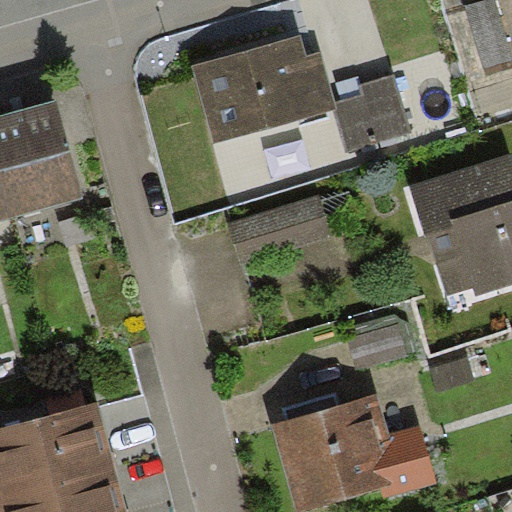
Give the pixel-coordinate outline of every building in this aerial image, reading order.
[(511,54),(495,0),(487,0),(466,7),(484,69),(511,60),(511,54)] [(302,38),(192,69),(214,146),(337,111),(335,104),(321,54),(308,58),(302,38)] [(363,96),(335,104),(337,111),(349,152),(411,134),(395,77),(360,87),(363,96)] [(56,105),(0,121),(0,188),(10,224),(84,203),(56,105)] [(511,163),(510,158),(408,190),(425,243),(429,242),(450,307),(511,287),(511,163)] [(0,226),(10,224),(0,188),(0,226)] [(321,196),(228,224),(241,268),(334,241),(321,196)] [(379,397),(272,428),(296,511),(317,511),(382,493),(384,500),(438,485),(421,427),(390,436),(379,397)] [(0,500),(115,470),(99,407),(0,432),(0,500)] [(0,500),(0,511),(125,511),(115,470),(0,500)]
